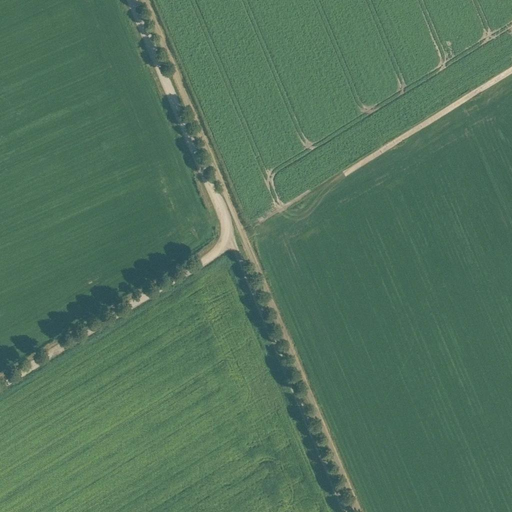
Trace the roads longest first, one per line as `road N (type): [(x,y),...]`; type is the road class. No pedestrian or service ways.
road 1 (track): [(344,511),(228,240)]
road 2 (track): [(0,386),(228,240)]
road 3 (track): [(228,240),(130,0)]
road 4 (track): [(352,169),(511,70)]
